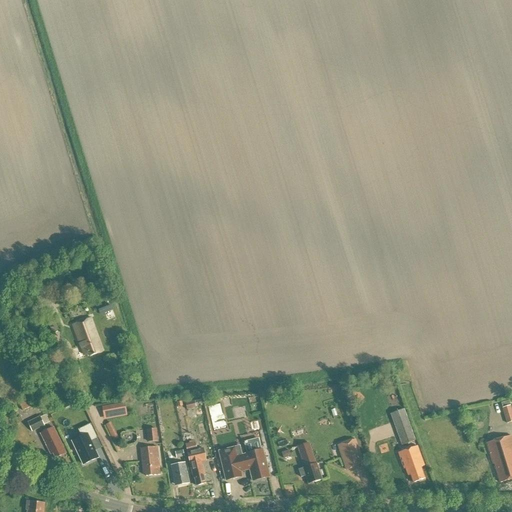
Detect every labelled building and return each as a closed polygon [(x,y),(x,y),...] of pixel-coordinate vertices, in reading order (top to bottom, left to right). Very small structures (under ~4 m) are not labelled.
[(72,283),(60,288),(64,297),(75,292),(72,283)] [(111,305),(99,310),(101,314),(113,309),(111,305)] [(85,356),(89,354),(90,357),(103,352),(90,320),(73,326),(85,356)] [(34,406),(31,401),(20,406),(23,412),(34,406)] [(104,419),(127,414),(124,402),(101,407),(104,419)] [(185,404),(187,410),(195,409),(193,402),(185,404)] [(502,409),(507,424),(511,422),(511,413),(510,406),(502,409)] [(404,410),(390,414),(401,446),(414,442),(415,441),(404,410)] [(40,417),(27,423),(32,433),(44,427),(44,426),(49,423),(45,416),(40,418),(40,417)] [(113,422),(107,423),(109,436),(115,435),(113,422)] [(81,438),(72,442),(83,466),(98,459),(93,447),(92,448),(90,443),(97,439),(91,425),(78,431),(81,438)] [(53,429),(40,435),(50,455),(52,454),(55,460),(66,454),(53,429)] [(158,442),(157,430),(147,431),(148,443),(158,442)] [(493,466),(494,465),(500,484),(511,479),(511,441),(511,437),(486,444),(493,466)] [(355,440),(338,446),(346,470),(364,464),(355,440)] [(195,443),(185,445),(193,479),(195,479),(196,487),(205,485),(203,477),(205,477),(201,462),(206,462),(203,450),(197,451),(195,443)] [(310,451),(308,445),(299,448),(301,455),(300,455),(304,468),(302,469),(305,476),(309,485),(322,481),(317,464),(316,465),(311,451),(310,451)] [(240,447),(219,452),(226,481),(242,477),(240,473),(245,471),(249,470),(253,482),(269,478),(263,451),(246,455),(242,456),(240,447)] [(405,470),(407,477),(410,476),(413,484),(424,480),(420,469),(423,467),(417,447),(416,448),(403,452),(398,454),(404,470),(405,470)] [(143,475),(146,475),(146,477),(160,476),(157,448),(140,450),(143,475)] [(184,464),(171,467),(175,487),(189,484),(184,464)] [(43,511),(45,504),(26,502),(26,511),(28,511),(43,511)]
